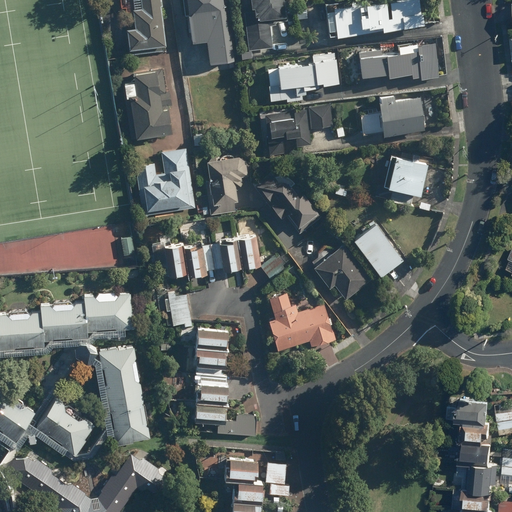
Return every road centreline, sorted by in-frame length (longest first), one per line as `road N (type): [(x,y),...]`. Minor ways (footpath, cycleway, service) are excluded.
road 1 (residential): [(473,0),(484,174),(471,230),(425,315)]
road 2 (residential): [(425,315),(307,401),(319,511)]
road 3 (unknown): [(178,138),(165,0)]
